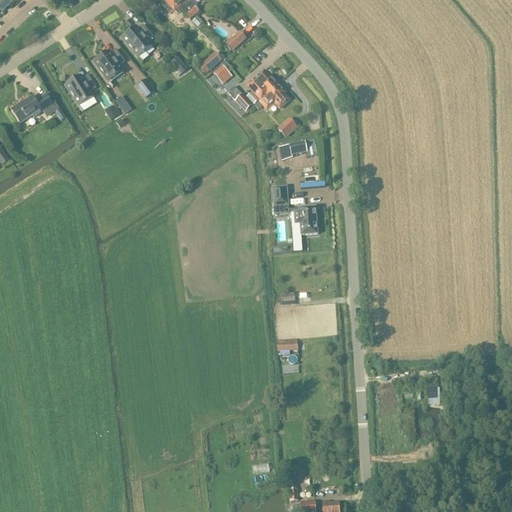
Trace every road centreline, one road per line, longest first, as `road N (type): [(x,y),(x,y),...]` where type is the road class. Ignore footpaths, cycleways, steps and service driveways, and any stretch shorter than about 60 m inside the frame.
road 1 (tertiary): [(365,511),(340,106),(252,0)]
road 2 (track): [(511,345),(360,354)]
